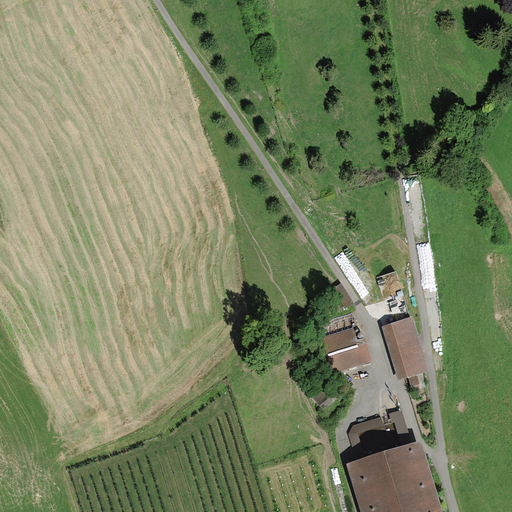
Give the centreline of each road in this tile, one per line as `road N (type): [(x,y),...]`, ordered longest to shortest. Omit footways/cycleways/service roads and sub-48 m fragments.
road 1 (unclassified): [(156,0),(356,306),(382,374)]
road 2 (track): [(398,176),(439,464)]
road 3 (unclassified): [(453,511),(439,464),(398,387),(382,374)]
